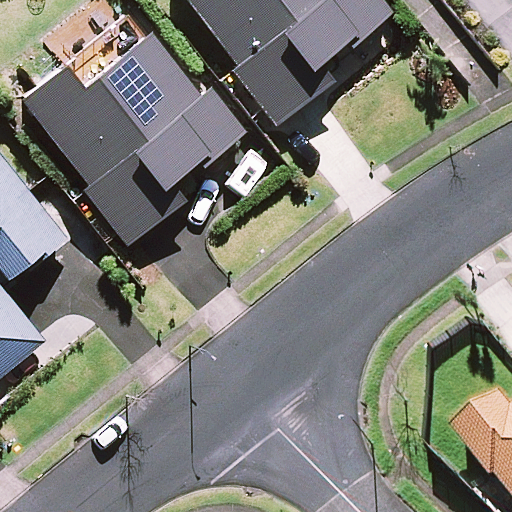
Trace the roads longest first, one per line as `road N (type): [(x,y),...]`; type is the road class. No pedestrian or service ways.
road 1 (residential): [(234,386),(417,241),(511,180)]
road 2 (residential): [(82,511),(234,386)]
road 3 (residential): [(361,511),(234,386)]
